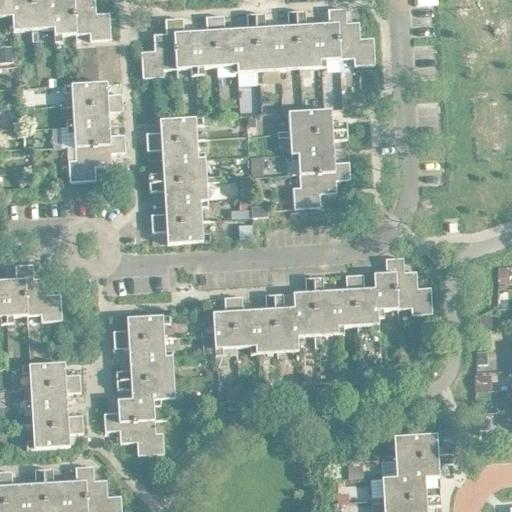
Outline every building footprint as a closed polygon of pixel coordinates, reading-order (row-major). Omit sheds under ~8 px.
[(10,17),(15,17),(16,17),(15,0),(0,0),(0,10),(9,10),(10,17)] [(35,42),(38,42),(35,0),(15,0),(16,17),(15,17),(16,32),(35,30),(35,42)] [(40,30),(57,29),(58,29),(56,0),(57,0),(35,0),(38,42),(41,42),(40,30)] [(58,29),(57,29),(58,43),(65,43),(65,36),(79,35),(76,0),(58,0),(57,0),(56,0),(58,29)] [(76,0),(79,35),(93,34),(93,41),(114,40),(112,14),(99,14),(98,0),(76,0)] [(332,24),(320,25),(323,68),(329,68),(329,61),(343,60),(340,9),(331,10),(332,24)] [(349,9),(340,9),(343,60),(356,59),(357,66),(378,65),(376,39),(363,39),(362,23),(350,23),(349,9)] [(308,11),(299,12),(302,62),(316,62),(316,69),(323,68),(320,25),(309,26),(308,11)] [(291,27),(280,28),(282,71),(289,70),(288,63),(302,62),(299,12),(290,12),(291,27)] [(239,30),(241,73),(259,72),(259,84),(263,84),(258,14),(249,15),(250,29),(239,30)] [(267,14),(258,14),(263,84),(265,84),(264,72),(282,71),(280,28),(268,28),(267,14)] [(234,74),(241,73),(239,30),(227,31),(226,16),(218,17),(221,67),(234,66),(234,74)] [(206,68),(221,67),(218,17),(209,17),(210,32),(198,33),(201,76),(207,75),(206,68)] [(166,71),(180,70),(177,19),(168,20),(169,34),(156,35),(157,52),(144,53),(145,79),(166,78),(166,71)] [(194,76),(201,76),(198,33),(187,33),(186,19),(177,19),(180,70),(193,69),(194,76)] [(14,47),(1,48),(2,64),(15,63),(14,47)] [(59,78),(52,79),(52,87),(60,86),(59,78)] [(74,93),(75,107),(126,103),(125,95),(111,95),(110,83),(67,86),(67,93),(74,93)] [(69,121),(69,127),(112,125),(112,113),(126,112),(126,103),(75,107),(76,120),(69,121)] [(280,133),(280,136),(350,131),(349,122),(335,123),(334,111),(291,113),(292,132),(280,133)] [(258,116),(250,117),(250,126),(259,126),(258,116)] [(148,134),(149,143),(199,139),(198,126),(206,125),(205,118),(162,121),(163,133),(148,134)] [(77,134),(78,147),(128,144),(128,135),(113,136),(112,125),(69,127),(70,134),(77,134)] [(292,138),(294,155),(337,152),(336,141),(350,140),(350,131),(280,136),(281,139),(292,138)] [(164,151),(165,162),(208,159),(208,153),(200,153),(199,139),(149,143),(150,152),(164,151)] [(128,144),(78,147),(79,161),(71,162),(73,182),(99,181),(98,167),(115,166),(114,154),(129,153),(128,144)] [(301,161),(302,175),(353,172),(352,163),(338,164),(337,152),(294,155),(294,162),(301,161)] [(265,158),(253,158),(254,176),(266,176),(265,158)] [(151,175),(152,184),(222,179),(221,176),(209,177),(208,159),(165,162),(166,174),(151,175)] [(353,172),(302,175),(303,189),(296,189),(297,210),(324,209),(323,195),(340,194),(339,182),(353,181),(353,172)] [(167,191),(168,203),(211,200),(210,182),(222,182),(222,179),(152,184),(153,192),(167,191)] [(254,199),(242,200),(243,211),(254,210),(254,207),(254,199)] [(154,215),(155,224),(205,221),(204,207),(211,206),(211,200),(168,203),(169,214),(154,215)] [(254,210),(255,218),(270,217),(270,206),(254,207),(254,210)] [(205,221),(155,224),(155,233),(170,232),(171,244),(214,242),(213,234),(206,235),(205,221)] [(255,224),(241,225),(242,239),(255,238),(255,224)] [(377,275),(377,289),(379,289),(380,318),(381,318),(387,318),(386,310),(400,310),(397,259),(388,260),(389,274),(377,275)] [(406,259),(397,259),(400,310),(414,309),(414,316),(435,315),(434,288),(421,289),(420,272),(407,273),(406,259)] [(36,265),(26,266),(29,316),(43,315),(44,322),(65,321),(63,295),(51,295),(50,279),(37,279),(36,265)] [(19,280),(7,281),(10,324),(16,324),(16,317),(29,316),(26,266),(18,266),(19,280)] [(349,291),(338,292),(340,335),(347,335),(347,327),(360,326),(357,276),(348,277),(349,291)] [(366,276),(357,276),(360,326),(374,326),(375,333),(382,332),(381,318),(380,318),(379,289),(377,289),(367,290),(366,276)] [(296,294),(297,309),(298,309),(300,337),(301,337),(317,336),(318,349),(321,348),(317,278),(308,279),(309,293),(296,294)] [(325,278),(317,278),(321,348),(324,348),(323,336),(340,335),(338,292),(326,292),(325,278)] [(0,317),(3,318),(3,325),(10,324),(7,281),(0,281),(0,317)] [(269,310),(257,311),(260,354),(266,354),(266,347),(280,346),(277,295),(268,296),(269,310)] [(286,295),(277,295),(280,346),(294,345),(294,352),(302,352),(301,337),(300,337),(298,309),(297,309),(286,309),(286,295)] [(245,297),(236,298),(239,348),(253,348),(253,355),(260,354),(257,311),(246,312),(245,297)] [(239,348),(236,298),(227,298),(228,313),(215,314),(218,357),(226,356),(225,349),(239,348)] [(115,332),(116,341),(166,338),(166,324),(173,324),(172,316),(129,319),(130,331),(115,332)] [(131,349),(132,361),(175,358),(174,351),(167,352),(166,338),(116,341),(117,350),(131,349)] [(226,356),(218,357),(218,367),(226,367),(226,356)] [(118,373),(119,382),(169,379),(168,365),(175,365),(175,358),(132,361),(132,372),(118,373)] [(32,374),(33,387),(83,384),(83,375),(68,376),(67,364),(24,366),(25,374),(32,374)] [(134,390),(134,400),(134,402),(163,400),(163,401),(178,400),(177,393),(177,392),(170,393),(169,379),(119,382),(119,391),(134,390)] [(26,402),(27,408),(70,406),(69,394),(84,393),(83,384),(33,387),(33,401),(26,402)] [(106,415),(107,424),(157,421),(156,407),(163,406),(163,401),(163,400),(134,402),(134,400),(120,401),(121,414),(106,415)] [(34,414),(35,428),(86,425),(85,416),(71,417),(70,406),(27,408),(27,415),(34,414)] [(157,421),(107,424),(107,432),(122,431),(123,444),(139,443),(140,456),(167,455),(165,434),(158,434),(157,421)] [(86,425),(35,428),(36,442),(29,442),(29,450),(72,447),(72,435),(86,434),(86,425)] [(385,457),(385,460),(455,455),(454,446),(440,447),(439,435),(396,438),(397,456),(385,457)] [(398,462),(399,478),(399,479),(427,478),(428,478),(442,478),(441,465),(456,464),(455,455),(385,460),(385,463),(398,462)] [(364,465),(350,466),(351,480),(365,479),(364,465)] [(95,467),(87,468),(89,511),(124,511),(123,498),(110,498),(109,481),(96,481),(95,467)] [(79,483),(67,483),(68,511),(89,511),(87,468),(78,468),(79,483)] [(38,485),(26,486),(27,511),(48,511),(46,470),(37,471),(38,485)] [(55,470),(46,470),(48,511),(68,511),(67,483),(56,484),(55,470)] [(14,472),(5,473),(7,511),(27,511),(26,486),(15,486),(14,472)] [(373,499),(374,501),(443,497),(443,488),(428,489),(428,478),(427,478),(399,479),(399,478),(384,479),(385,498),(373,499)] [(351,494),(340,495),(340,503),(352,502),(351,494)] [(386,504),(386,511),(429,511),(429,507),(444,506),(443,497),(374,501),(374,504),(386,504)]
